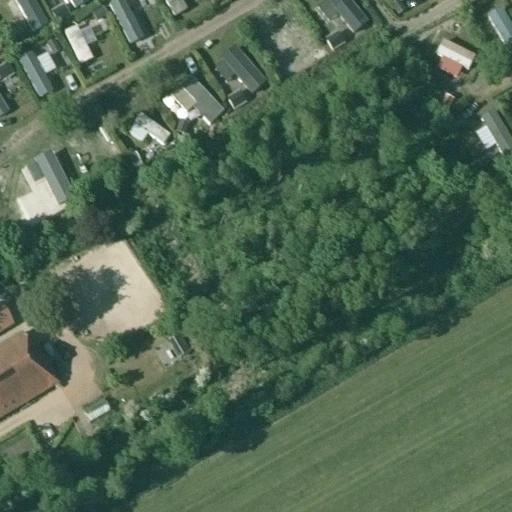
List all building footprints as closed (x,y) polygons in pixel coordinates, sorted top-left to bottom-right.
[(246,32),(261,16),(250,6),(235,22),(246,32)] [(31,34),(24,18),(16,22),(10,8),(0,12),(0,39),(3,46),(31,34)] [(135,18),(134,8),(123,8),(125,47),(150,45),(148,18),(135,18)] [(349,8),(325,17),(334,42),(358,33),(349,8)] [(487,25),(509,56),(511,54),(511,29),(501,14),(487,25)] [(78,36),(65,42),(83,81),(96,75),(78,36)] [(435,60),(442,63),(437,75),(463,86),(474,59),(442,45),(435,60)] [(40,113),(55,107),(48,93),(58,88),(47,66),(37,71),(33,63),(19,70),(40,113)] [(132,133),(161,161),(172,150),(143,122),(132,133)] [(102,135),(74,147),(84,171),(112,160),(102,135)] [(37,182),(54,217),(70,209),(53,174),(37,182)] [(4,188),(0,189),(0,232),(18,226),(4,188)] [(34,350),(31,351),(21,335),(0,347),(0,419),(56,386),(34,350)]
